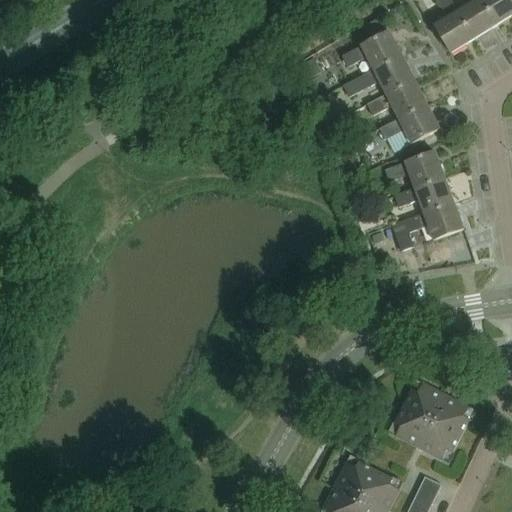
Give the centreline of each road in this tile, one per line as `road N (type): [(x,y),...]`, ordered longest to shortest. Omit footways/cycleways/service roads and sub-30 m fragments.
road 1 (residential): [(240,511),(317,379),(367,334),(511,299)]
road 2 (residential): [(511,245),(491,100),(511,81)]
road 3 (residential): [(460,511),(511,399)]
